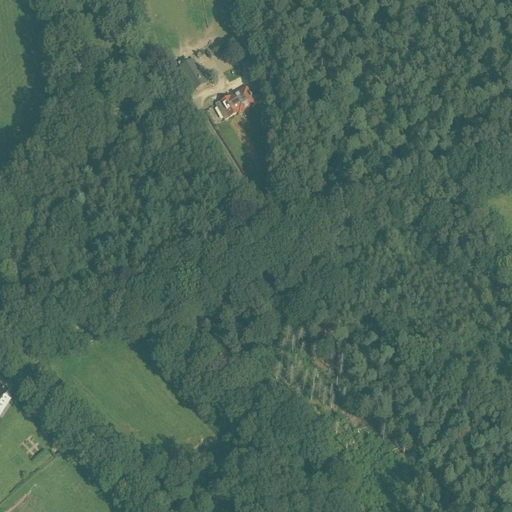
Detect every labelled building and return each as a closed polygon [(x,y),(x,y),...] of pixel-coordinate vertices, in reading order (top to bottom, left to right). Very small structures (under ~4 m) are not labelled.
[(244,65),(256,63),(252,40),(242,41),(244,52),(242,52),(244,65)] [(204,77),(194,61),(180,70),(174,74),(187,96),(194,92),(208,84),(207,83),(213,79),(209,74),(204,77)] [(239,114),(255,105),(246,89),(216,106),(225,120),(238,113),(239,114)] [(165,111),(160,104),(149,111),(153,118),(165,111)] [(166,125),(174,120),(181,116),(175,107),(160,116),(166,125)] [(0,387),(0,403),(8,391),(0,387)]
